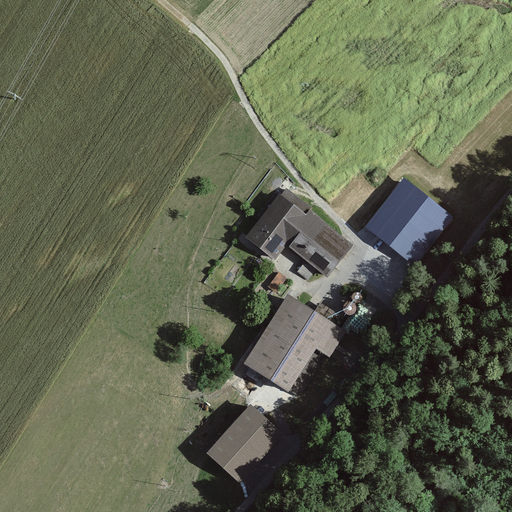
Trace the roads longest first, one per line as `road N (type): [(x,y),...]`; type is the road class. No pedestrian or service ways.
road 1 (track): [(511,191),(417,287),(235,511)]
road 2 (track): [(399,311),(356,279),(362,254),(354,239),(254,118),(224,62),(167,0)]
